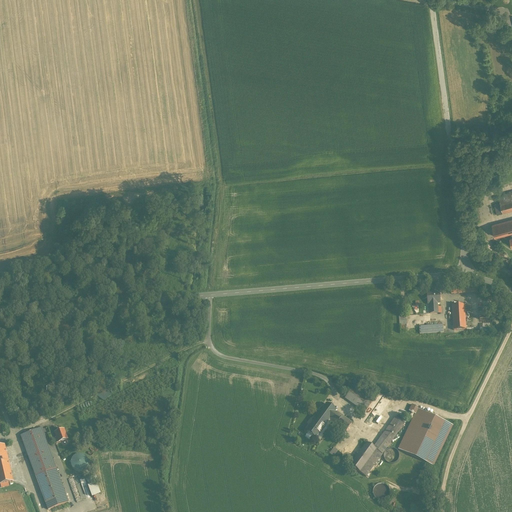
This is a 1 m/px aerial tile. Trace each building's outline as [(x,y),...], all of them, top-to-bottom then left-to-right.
[(511,191),(498,195),(500,202),(494,204),(497,214),(511,210),(511,191)] [(511,219),(492,224),(495,236),(511,231),(511,219)] [(439,293),(427,294),(428,304),(429,304),(430,314),(437,314),(436,304),(440,303),(439,293)] [(464,305),(452,306),(453,331),(465,330),(464,305)] [(443,326),(419,328),(419,335),(443,333),(443,326)] [(365,413),(372,403),(351,388),(344,398),(365,413)] [(318,416),(327,423),(329,421),(345,432),(352,424),(336,412),(337,411),(327,404),(318,416)] [(412,405),(409,412),(415,415),(418,410),(419,409),(412,405)] [(418,410),(415,415),(399,450),(433,466),(452,426),(418,410)] [(316,439),(327,423),(318,416),(306,431),(316,439)] [(374,448),(366,443),(350,466),(366,477),(404,424),(396,418),(374,448)] [(41,430),(21,437),(48,510),(68,503),(41,430)] [(63,430),(55,433),(57,438),(55,439),(56,443),(58,442),(59,443),(67,439),(63,430)] [(0,446),(0,484),(13,482),(4,445),(0,446)] [(335,457),(340,451),(336,448),(331,453),(335,457)] [(396,450),(394,449),(391,448),(389,449),(387,451),(385,453),(385,455),(385,457),(385,458),(387,460),(388,461),(390,462),(393,462),(395,461),(397,460),(398,458),(398,455),(398,453),(397,452),(396,450)] [(83,456),(81,455),(79,455),(76,456),(74,456),(73,458),(72,461),(71,464),(73,468),(75,470),(77,470),(79,471),(83,470),(85,469),(87,466),(88,463),(87,460),(86,457),(83,456)] [(95,497),(104,494),(99,483),(90,486),(95,497)]
